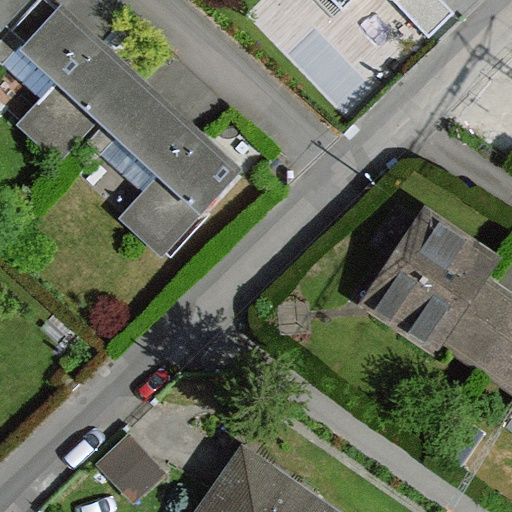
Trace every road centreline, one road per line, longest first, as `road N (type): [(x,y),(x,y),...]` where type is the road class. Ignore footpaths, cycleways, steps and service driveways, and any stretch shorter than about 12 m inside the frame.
road 1 (residential): [(0,493),(511,10)]
road 2 (unknown): [(410,105),(511,192)]
